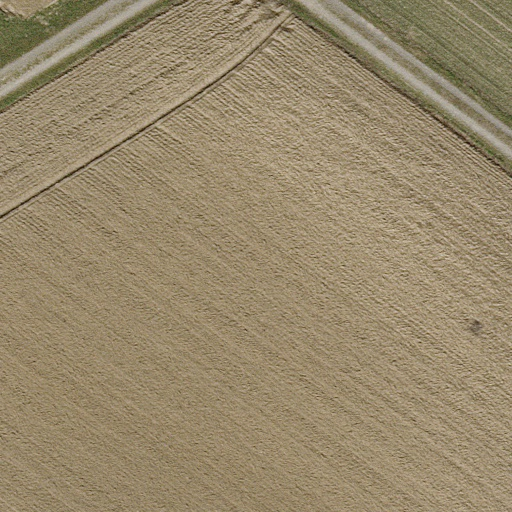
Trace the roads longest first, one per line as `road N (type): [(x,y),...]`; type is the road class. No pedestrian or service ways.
road 1 (track): [(511,148),(315,0)]
road 2 (track): [(0,95),(150,0)]
